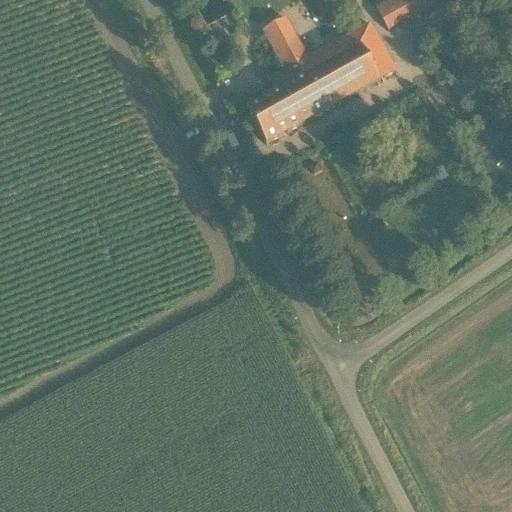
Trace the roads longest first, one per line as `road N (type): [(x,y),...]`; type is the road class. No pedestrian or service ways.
road 1 (unclassified): [(336,371),(146,0)]
road 2 (unclassified): [(511,250),(336,371)]
road 3 (unclassified): [(403,511),(336,371)]
